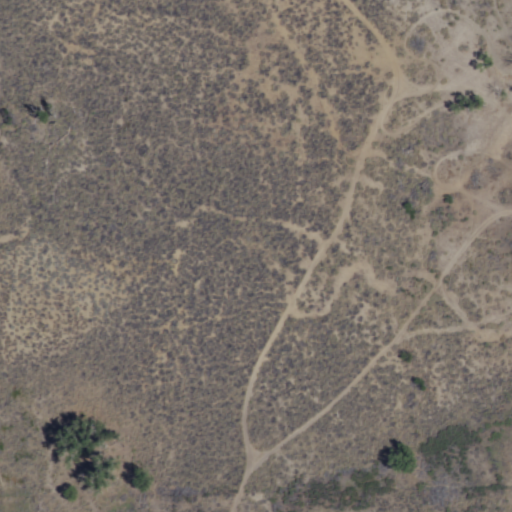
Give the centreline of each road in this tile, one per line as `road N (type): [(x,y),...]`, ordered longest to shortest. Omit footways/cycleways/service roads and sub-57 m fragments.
road 1 (track): [(260,460),(252,408),(267,360),(343,226),(406,86),(389,39),(353,0)]
road 2 (track): [(239,511),(260,460),(410,332),(511,318)]
